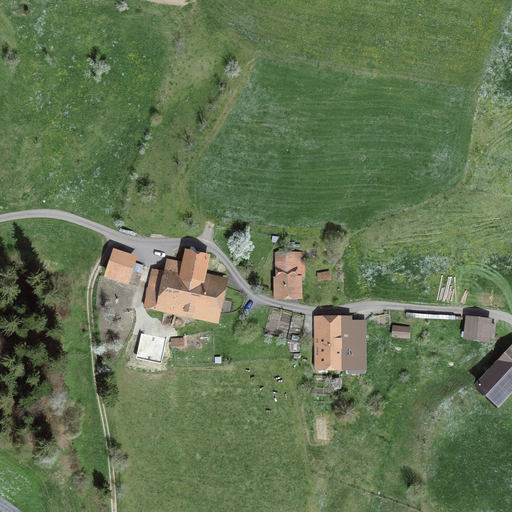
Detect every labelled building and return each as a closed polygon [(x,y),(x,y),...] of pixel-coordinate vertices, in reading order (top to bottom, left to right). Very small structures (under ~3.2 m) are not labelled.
[(146,306),(168,311),(170,305),(213,316),(221,284),(203,280),(209,257),(190,253),(187,264),(168,260),(164,277),(153,275),(146,306)] [(132,263),(113,257),(107,276),(126,282),(132,263)] [(302,276),(302,257),(277,258),(278,298),(298,298),(297,279),(298,279),(298,276),(302,276)] [(364,373),(364,323),(349,323),(349,318),(320,318),(319,366),(349,366),(349,373),(364,373)] [(465,337),(485,340),(487,331),(492,331),(493,325),(467,321),(465,337)] [(393,335),(408,337),(409,328),(394,327),(393,335)] [(511,385),(511,348),(477,386),(496,403),(511,385)]
